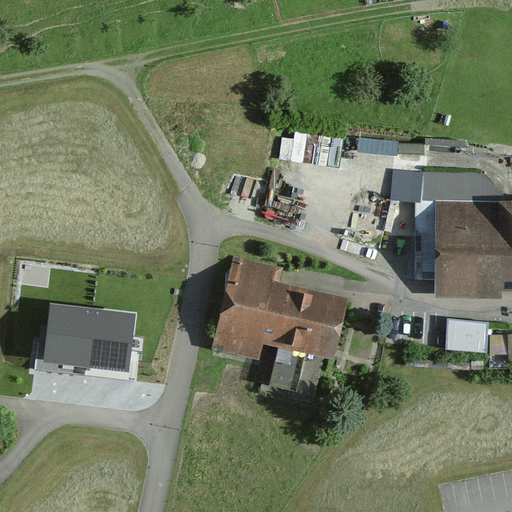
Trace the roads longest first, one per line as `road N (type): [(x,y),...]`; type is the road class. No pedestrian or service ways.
road 1 (track): [(0,85),(412,7)]
road 2 (residential): [(201,227),(322,252),(429,300),(511,303)]
road 3 (residential): [(163,431),(206,253),(201,227)]
road 4 (residential): [(201,227),(118,67)]
road 5 (residential): [(163,431),(0,408)]
